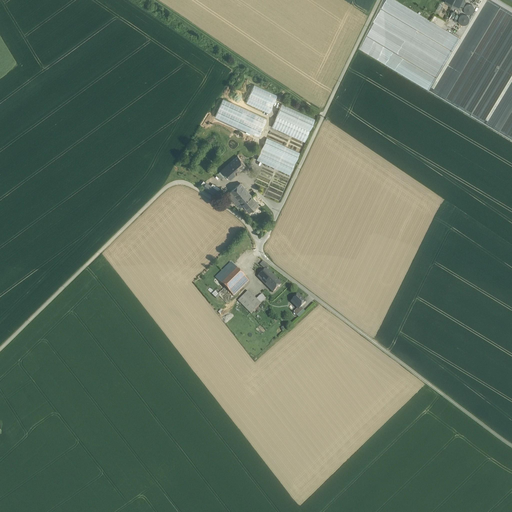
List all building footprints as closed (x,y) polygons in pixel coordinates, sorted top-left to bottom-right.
[(462,0),(445,0),(445,2),(458,8),(462,0)] [(470,3),(464,11),(470,15),(475,7),(470,3)] [(460,25),(468,23),(466,14),(458,16),(460,25)] [(253,84),(246,103),(270,112),(277,94),(253,84)] [(315,119),(282,104),(277,116),(310,131),(315,119)] [(248,111),(240,107),(234,121),(242,125),(248,111)] [(268,119),(250,111),(246,119),(264,127),(268,119)] [(310,131),(277,116),(272,127),(304,142),(310,131)] [(263,129),(246,121),(242,128),(260,136),(263,129)] [(300,153),(267,138),(257,159),(290,175),(300,153)] [(237,156),(222,170),(226,174),(230,180),(246,166),(237,156)] [(219,191),(206,182),(204,186),(203,188),(215,196),(219,191)] [(240,183),(227,195),(229,197),(237,205),(237,206),(238,205),(250,194),(240,183)] [(250,194),(238,205),(240,208),(243,206),(248,213),(258,204),(250,194)] [(237,205),(229,197),(227,200),(234,208),(237,205)] [(270,267),(263,261),(260,265),(265,270),(266,269),(267,270),(270,267)] [(249,281),(230,262),(216,278),(234,297),(249,281)] [(265,270),(258,277),(267,286),(273,292),(281,285),(267,270),(266,269),(265,270)] [(248,291),(238,301),(251,314),(261,304),(256,300),(248,291)] [(266,299),(261,295),(256,300),(261,304),(266,299)] [(298,296),(291,302),(298,309),(298,310),(300,308),(305,303),(298,296)] [(298,310),(298,309),(293,313),(297,316),(303,310),(300,308),(298,310)] [(305,312),(303,310),(297,316),(298,318),(305,312)]
